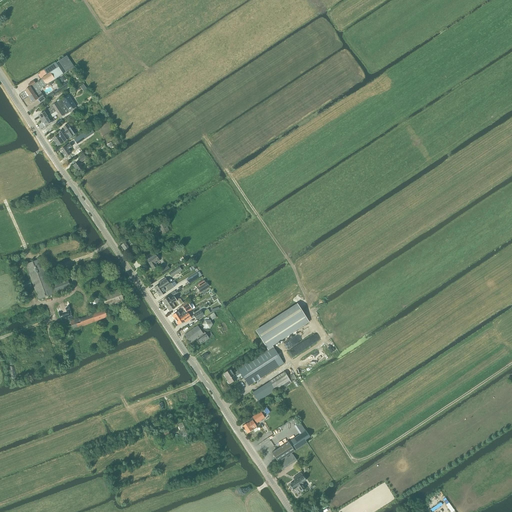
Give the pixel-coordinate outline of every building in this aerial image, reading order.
[(66,57),(59,62),(64,70),(71,65),(66,57)] [(50,73),(42,79),(46,85),(54,79),(50,73)] [(29,96),(34,93),(36,91),(39,90),(33,81),(28,85),(30,87),(25,91),(29,96)] [(34,93),(29,96),(33,102),(38,99),(39,101),(44,98),(43,95),(42,96),(41,95),(39,96),(36,91),(34,93)] [(54,96),(57,94),(55,91),(44,98),(45,98),(39,102),(41,104),(48,99),(54,96)] [(62,100),(69,111),(76,107),(68,95),(62,99),(62,100)] [(61,108),(42,121),(43,123),(44,123),(46,126),(52,122),(53,123),(55,121),(53,117),(57,114),(59,118),(70,111),(69,111),(62,100),(57,103),(61,108)] [(40,120),(42,121),(61,108),(57,103),(52,106),(51,107),(50,108),(39,116),(41,119),(40,120)] [(60,134),(59,135),(64,142),(74,134),(67,124),(62,127),(63,129),(58,132),(60,134)] [(89,130),(70,142),(73,146),(92,134),(89,130)] [(63,142),(59,135),(58,135),(53,139),(58,146),(63,142)] [(66,146),(60,150),(65,157),(71,153),(68,149),(70,148),(72,147),(70,144),(66,146)] [(80,160),(73,165),(77,171),(83,167),(80,163),(87,158),(84,154),(79,158),(80,160)] [(163,219),(155,223),(161,235),(169,231),(163,219)] [(145,229),(138,233),(143,240),(149,236),(145,229)] [(129,240),(122,246),(126,252),(134,247),(129,240)] [(156,254),(147,259),(153,269),(157,266),(156,264),(160,261),(156,254)] [(40,258),(25,263),(38,298),(53,293),(40,258)] [(162,275),(170,270),(168,267),(160,271),(162,275)] [(67,280),(52,286),(55,294),(70,288),(67,280)] [(175,281),(168,285),(171,289),(177,285),(175,281)] [(154,288),(157,292),(167,286),(164,282),(154,288)] [(203,285),(197,289),(201,295),(207,291),(203,285)] [(167,286),(157,292),(160,297),(170,290),(167,286)] [(115,291),(101,297),(104,308),(117,303),(119,302),(120,302),(122,301),(123,300),(124,300),(120,289),(114,291),(115,291)] [(167,307),(177,301),(174,297),(170,299),(169,297),(163,301),(167,307)] [(92,308),(97,309),(101,305),(99,300),(94,299),(91,303),(92,308)] [(180,305),(177,301),(167,307),(170,312),(180,305)] [(182,306),(185,311),(187,313),(192,309),(188,303),(182,306)] [(256,332),(268,349),(278,342),(307,322),(297,306),(256,332)] [(92,314),(92,315),(95,321),(106,317),(107,317),(104,310),(92,314)] [(212,310),(208,313),(213,321),(217,318),(212,310)] [(173,316),(176,320),(187,313),(185,311),(180,314),(179,312),(173,316)] [(201,311),(194,315),(197,320),(204,315),(201,311)] [(187,313),(176,320),(179,325),(185,321),(184,319),(189,316),(187,313)] [(92,315),(92,314),(79,318),(79,317),(71,320),(73,329),(95,321),(92,315)] [(198,326),(185,335),(190,343),(203,334),(198,326)] [(209,338),(206,333),(198,339),(201,344),(209,338)] [(272,346),(268,349),(253,359),(237,369),(238,371),(240,374),(248,386),(283,363),(272,346)] [(237,379),(235,377),(240,374),(238,371),(233,374),(230,370),(224,374),(227,380),(229,384),(237,379)] [(285,371),(269,382),(275,390),(279,388),(280,390),(292,382),(285,371)] [(269,382),(252,393),(258,401),(275,390),(269,382)] [(183,399),(183,397),(182,396),(181,395),(179,394),(178,395),(177,395),(176,396),(175,396),(174,397),(174,399),(174,401),(175,402),(177,403),(178,404),(180,404),(182,403),(183,401),(183,399)] [(253,417),(256,422),(257,423),(265,418),(260,412),(253,417)] [(248,423),(243,426),(248,433),(252,430),(253,430),(257,428),(254,423),(256,422),(253,417),(247,421),(248,423)] [(300,434),(272,453),(278,462),(307,443),(300,434)] [(286,459),(279,464),(283,470),(290,465),(286,459)] [(289,484),(289,485),(293,491),(293,490),(298,487),(301,492),(305,489),(302,484),(303,484),(300,480),(302,479),(299,474),(293,478),(295,481),(289,485),(289,484)]
